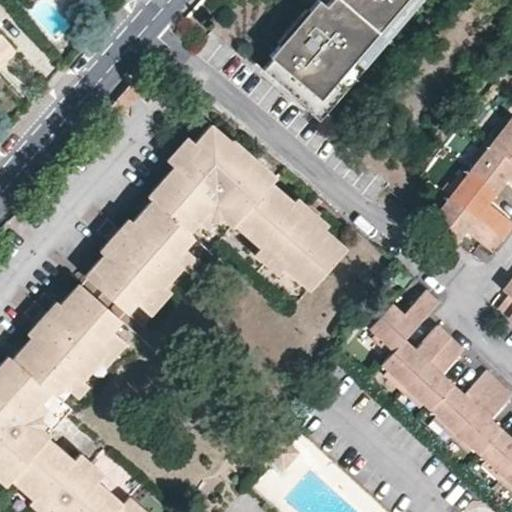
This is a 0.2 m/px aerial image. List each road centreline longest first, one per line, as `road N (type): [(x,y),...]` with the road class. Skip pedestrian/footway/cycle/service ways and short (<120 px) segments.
road 1 (residential): [(147,25),(474,298)]
road 2 (tertiary): [(147,25),(0,192)]
road 3 (residential): [(438,511),(437,500),(333,411)]
